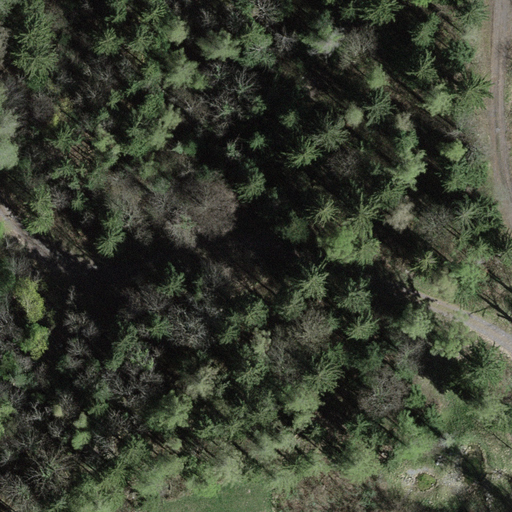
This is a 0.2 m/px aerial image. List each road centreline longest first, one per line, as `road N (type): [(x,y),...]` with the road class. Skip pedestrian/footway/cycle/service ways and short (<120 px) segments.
road 1 (track): [(0,208),(70,300),(100,325),(164,324),(302,288),(357,289),(445,308),(511,342)]
road 2 (track): [(511,207),(498,157),(504,0)]
